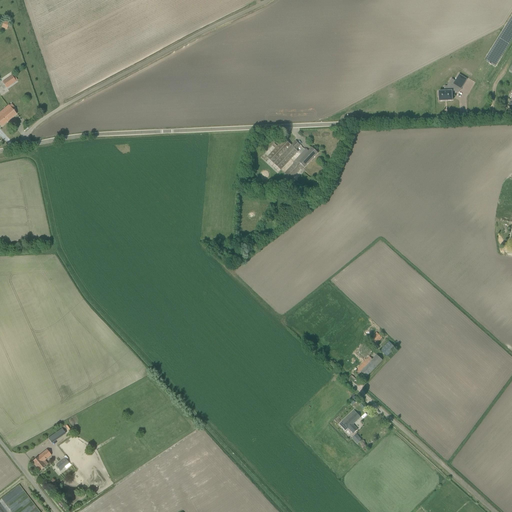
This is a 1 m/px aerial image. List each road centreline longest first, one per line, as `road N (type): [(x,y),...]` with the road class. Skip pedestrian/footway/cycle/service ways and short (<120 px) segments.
road 1 (unclassified): [(511,116),(101,134),(27,145)]
road 2 (unclassified): [(267,0),(63,106),(26,133),(27,145)]
road 3 (residential): [(490,511),(361,394)]
